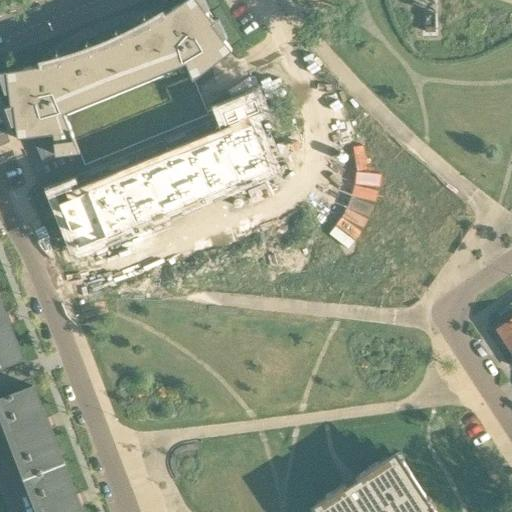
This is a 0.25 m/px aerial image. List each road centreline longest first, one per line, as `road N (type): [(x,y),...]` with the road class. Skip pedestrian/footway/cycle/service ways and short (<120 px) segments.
road 1 (residential): [(124,511),(0,198)]
road 2 (residential): [(511,425),(448,321),(454,300),(511,262)]
